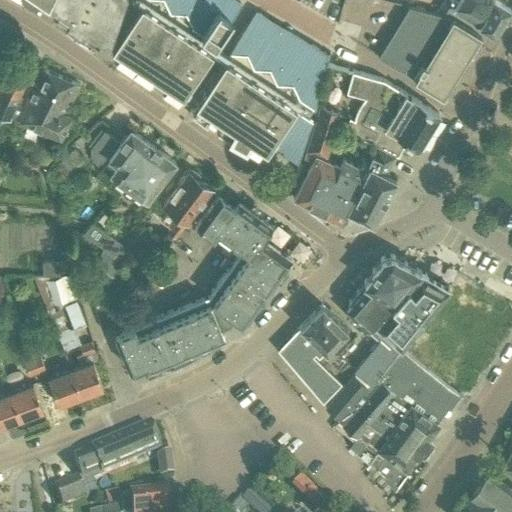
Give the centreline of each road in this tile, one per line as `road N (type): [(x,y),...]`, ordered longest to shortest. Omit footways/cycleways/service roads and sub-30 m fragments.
road 1 (residential): [(345,257),(53,37),(0,7)]
road 2 (residential): [(0,467),(191,390),(243,358)]
road 3 (residential): [(385,510),(243,358)]
road 4 (tertiary): [(418,511),(511,374)]
road 5 (residential): [(468,125),(331,41)]
road 6 (residential): [(243,358),(345,257)]
